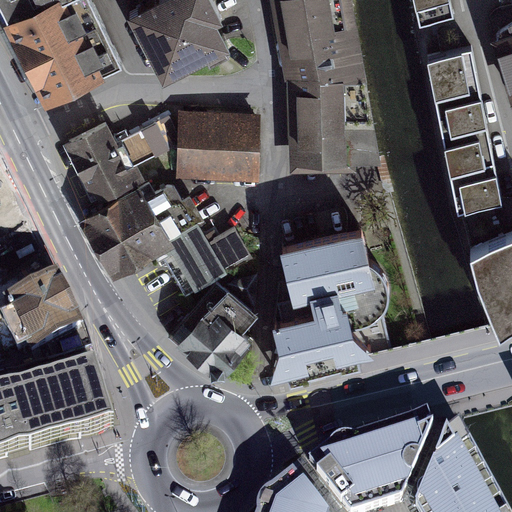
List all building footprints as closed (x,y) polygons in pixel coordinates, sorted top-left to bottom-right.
[(122,62),(91,0),(0,0),(0,7),(45,99),(122,62)] [(214,0),(142,0),(131,6),(164,69),(227,36),(212,9),(218,6),(214,0)] [(353,0),(278,0),(293,74),(297,161),(376,149),(353,0)] [(412,0),(417,21),(455,13),(451,0),(412,0)] [(511,32),(500,36),(511,79),(511,32)] [(473,43),(431,50),(459,206),(502,198),(495,162),(489,129),(483,97),(478,67),(473,43)] [(255,111),(180,110),(180,171),(255,171),(255,111)] [(108,122),(68,143),(94,194),(134,173),(128,162),(164,143),(154,123),(118,142),(108,122)] [(0,235),(27,222),(0,169),(0,235)] [(138,182),(85,214),(119,269),(168,239),(172,248),(196,284),(251,251),(235,224),(209,240),(197,220),(171,236),(138,182)] [(363,224),(284,244),(297,298),(280,302),(281,309),(274,312),(277,325),(280,338),(272,371),(290,367),(293,377),(360,359),(393,350),(382,310),(389,298),(390,285),(387,272),(380,262),(371,257),(363,224)] [(511,227),(472,243),(478,269),(499,328),(511,322),(511,227)] [(176,338),(219,371),(224,365),(247,335),(239,329),(256,308),(220,280),(176,338)] [(0,307),(0,314),(24,363),(81,335),(54,281),(0,307)] [(95,379),(68,385),(50,390),(0,405),(0,472),(54,456),(64,453),(114,440),(107,417),(95,379)] [(333,446),(311,463),(329,488),(347,511),(366,511),(404,501),(436,431),(430,417),(358,438),(351,437),(344,438),(337,441),(333,446)] [(497,511),(452,433),(416,510),(417,511),(497,511)] [(322,511),(296,481),(279,490),(269,498),(268,503),(267,510),(267,511),(322,511)]
